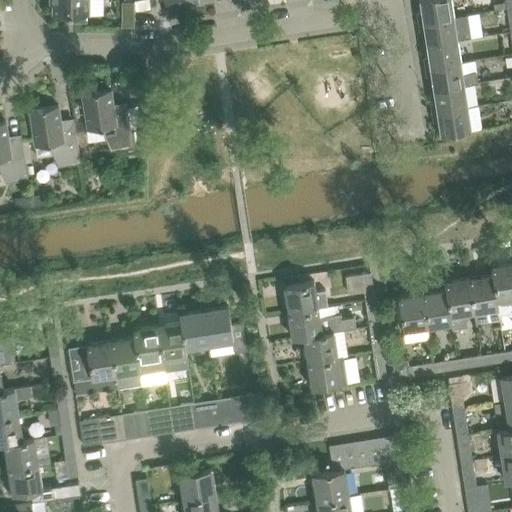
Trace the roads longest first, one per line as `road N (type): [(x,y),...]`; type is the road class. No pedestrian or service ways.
road 1 (residential): [(21,43),(140,46),(388,5)]
road 2 (residential): [(414,141),(388,5)]
